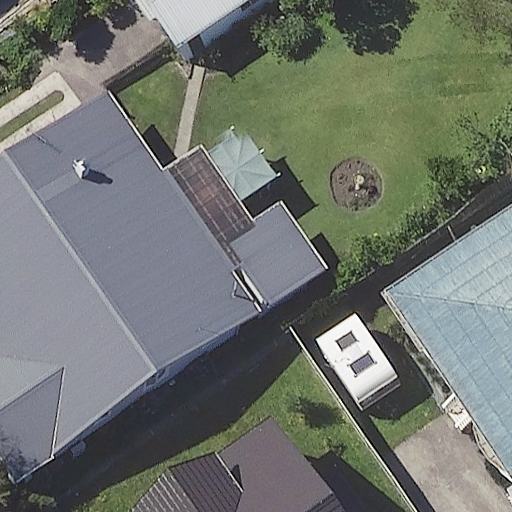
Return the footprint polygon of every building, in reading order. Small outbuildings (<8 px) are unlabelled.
[(144,0),(194,71),(295,0),(144,0)] [(168,193),(110,112),(0,190),(0,481),(21,510),(269,330),(168,193)] [(201,169),(168,193),(269,330),(326,289),(281,227),(257,245),(201,169)] [(511,247),(400,323),(511,486),(511,247)] [(290,442),(189,511),(367,511),(351,488),(333,501),(290,442)]
